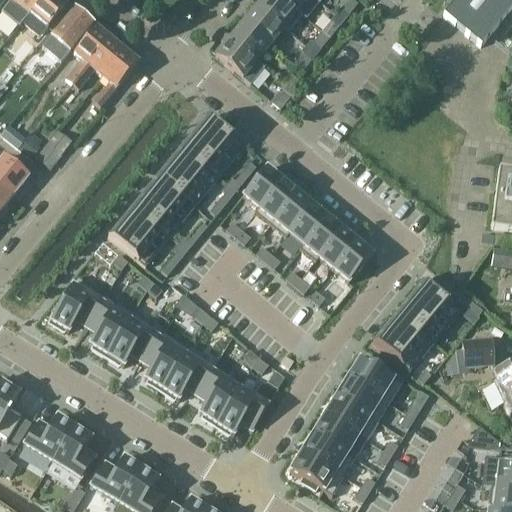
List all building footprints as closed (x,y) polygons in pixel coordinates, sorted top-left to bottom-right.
[(43,0),(13,0),(12,3),(28,16),(29,17),(43,0)] [(23,23),(24,24),(40,38),(42,38),(69,5),(62,0),(43,0),(29,17),(28,16),(23,23)] [(297,15),(279,0),(263,0),(256,9),(284,31),(297,15)] [(279,0),(297,15),(309,0),(279,0)] [(348,18),(357,7),(349,0),(340,11),(348,18)] [(511,0),(458,0),(443,18),(481,49),(511,11),(511,0)] [(0,21),(2,24),(9,15),(0,7),(0,21)] [(243,26),(270,48),(284,31),(256,9),(243,26)] [(65,47),(58,56),(56,55),(40,73),(48,80),(64,61),(65,62),(94,26),(75,11),(54,37),(65,47)] [(330,41),(339,29),(331,23),(322,34),(330,41)] [(229,42),(256,65),(270,48),(243,26),(229,42)] [(71,89),(109,44),(104,39),(106,36),(98,29),(95,32),(73,58),(81,64),(64,83),(71,89)] [(312,46),(320,52),(330,41),(322,34),(312,46)] [(224,37),(223,37),(217,44),(209,55),(215,60),(242,82),(256,65),(229,42),(224,38),(224,37)] [(102,81),(125,52),(116,45),(114,48),(109,44),(71,89),(77,94),(94,75),(102,81)] [(125,52),(102,81),(108,87),(92,107),(99,113),(137,67),(131,62),(133,59),(125,52)] [(8,64),(19,73),(27,63),(16,54),(8,64)] [(294,68),(302,74),(311,63),(303,57),(294,68)] [(284,87),(294,96),(302,86),(292,78),(284,87)] [(294,96),(284,87),(270,105),(280,113),(294,96)] [(205,122),(181,151),(218,181),(242,152),(243,151),(206,120),(205,121),(205,122)] [(0,138),(0,141),(16,154),(25,144),(7,130),(0,138)] [(34,161),(35,162),(49,174),(74,142),(66,136),(64,139),(56,133),(34,161)] [(19,151),(31,161),(40,151),(38,149),(42,144),(32,136),(19,151)] [(181,151),(157,181),(193,211),(218,181),(181,151)] [(3,162),(0,165),(0,191),(12,201),(28,182),(3,162)] [(249,166),(241,175),(248,180),(255,171),(249,166)] [(511,173),(498,171),(490,231),(511,233),(511,173)] [(265,172),(241,201),(257,213),(254,217),(255,217),(258,214),(281,185),(265,172)] [(241,175),(234,185),(240,190),(248,180),(241,175)] [(157,181),(132,211),(169,241),(193,211),(157,181)] [(231,182),(226,188),(235,196),(240,190),(234,185),(231,182)] [(258,214),(255,217),(269,229),(272,226),(296,197),(281,185),(258,214)] [(226,188),(221,194),(224,197),(230,202),(235,196),(226,188)] [(0,191),(0,215),(12,201),(0,191)] [(224,197),(216,206),(223,211),(230,202),(224,197)] [(272,226),(269,229),(284,241),(287,238),(311,209),(296,197),(272,226)] [(216,206),(209,215),(215,220),(223,211),(216,206)] [(287,238),(284,241),(285,242),(288,238),(301,249),(298,253),(299,254),(302,250),(326,221),(311,209),(287,238)] [(108,240),(107,241),(144,271),(145,271),(145,270),(169,241),(132,211),(108,240)] [(302,250),(299,254),(314,266),(317,262),(340,233),(326,221),(302,250)] [(200,226),(193,235),(199,240),(206,231),(200,226)] [(231,226),(225,234),(234,242),(241,234),(231,226)] [(317,262),(314,266),(318,263),(332,274),(355,245),(340,233),(317,262)] [(241,234),(234,242),(244,249),(250,242),(241,234)] [(193,235),(185,244),(191,249),(199,240),(193,235)] [(182,241),(177,247),(186,255),(191,249),(185,244),(182,241)] [(355,245),(332,274),(347,287),(371,258),(355,245)] [(177,247),(172,253),(175,256),(182,261),(186,255),(177,247)] [(261,251),(255,258),(264,266),(270,258),(261,251)] [(511,272),(511,253),(493,251),(490,269),(511,272)] [(175,256),(168,265),(174,270),(181,261),(175,256)] [(118,258),(111,266),(121,274),(127,266),(118,258)] [(270,258),(264,266),(273,274),(280,266),(270,258)] [(168,265),(160,274),(167,279),(174,270),(168,265)] [(291,275),(284,283),(293,290),(300,283),(291,275)] [(436,277),(430,283),(440,290),(445,284),(436,277)] [(143,279),(137,287),(146,295),(152,287),(143,279)] [(76,281),(48,327),(62,336),(63,334),(67,337),(74,325),(85,332),(100,307),(90,301),(95,292),(76,281)] [(300,283),(293,290),(303,298),(309,290),(300,283)] [(445,284),(440,290),(449,298),(454,292),(445,284)] [(420,287),(396,317),(433,347),(457,317),(458,316),(421,286),(420,287)] [(152,287),(146,295),(155,302),(161,295),(152,287)] [(454,292),(449,298),(458,306),(463,299),(454,292)] [(501,307),(503,307),(511,308),(511,294),(505,293),(505,294),(498,293),(497,303),(502,304),(501,307)] [(315,295),(308,303),(318,310),(324,303),(315,295)] [(463,299),(458,306),(467,313),(472,307),(463,299)] [(100,307),(85,332),(95,338),(88,349),(92,352),(91,354),(104,362),(133,316),(115,305),(110,313),(100,307)] [(472,307),(467,313),(476,321),(482,315),(472,307)] [(199,312),(192,320),(202,328),(208,320),(199,312)] [(133,316),(104,362),(117,370),(119,368),(123,371),(125,367),(130,360),(140,366),(155,341),(145,335),(150,326),(133,316)] [(372,346),(371,347),(408,377),(409,377),(409,376),(433,347),(396,317),(372,346)] [(208,320),(202,328),(211,335),(217,327),(208,320)] [(155,341),(140,366),(150,372),(143,383),(147,386),(146,388),(159,396),(188,350),(187,349),(182,357),(160,344),(155,341)] [(462,373),(492,370),(489,343),(460,345),(462,373)] [(188,350),(159,396),(172,404),(174,402),(178,405),(185,394),(195,400),(210,375),(200,369),(205,361),(188,350)] [(249,354),(243,361),(252,369),(259,361),(249,354)] [(259,361),(252,369),(262,376),(268,369),(259,361)] [(357,362),(345,382),(388,408),(400,389),(357,362)] [(511,367),(494,376),(499,386),(494,388),(510,421),(511,420),(511,367)] [(424,373),(416,383),(422,388),(430,379),(424,373)] [(210,375),(195,400),(205,406),(198,418),(202,420),(201,422),(214,430),(238,392),(210,375)] [(345,382),(334,400),(377,426),(388,408),(345,382)] [(0,441),(5,444),(5,445),(6,445),(21,421),(20,420),(9,414),(20,397),(19,397),(18,397),(10,392),(12,390),(0,383),(0,441)] [(238,392),(214,430),(228,439),(229,437),(233,439),(240,428),(251,435),(266,410),(238,392)] [(334,400),(323,418),(366,445),(377,426),(334,400)] [(411,408),(405,418),(413,423),(419,413),(411,408)] [(323,418),(311,437),(354,463),(355,462),(347,458),(357,441),(365,445),(366,445),(323,418)] [(405,418),(398,429),(407,434),(413,423),(405,418)] [(37,424),(22,449),(51,467),(74,429),(61,421),(60,423),(56,420),(49,431),(37,424)] [(74,429),(51,467),(79,485),(95,460),(83,453),(90,442),(86,439),(88,437),(74,429)] [(311,437),(300,456),(343,481),(354,463),(311,437)] [(388,445),(382,455),(390,460),(397,450),(388,445)] [(382,455),(376,465),(384,470),(390,460),(382,455)] [(300,456),(289,475),(302,483),(299,487),(313,496),(316,491),(331,501),(343,481),(300,456)] [(104,466),(89,491),(116,508),(113,511),(114,511),(141,470),(128,462),(126,464),(122,461),(115,473),(104,466)] [(8,463),(2,474),(10,479),(16,469),(8,463)] [(490,490),(490,491),(511,493),(511,468),(497,466),(497,468),(497,469),(494,490),(490,490)] [(469,468),(462,478),(471,484),(477,473),(469,468)] [(141,470),(114,511),(154,511),(161,501),(150,494),(157,483),(153,480),(154,478),(141,470)] [(365,482),(359,492),(368,497),(374,487),(365,482)] [(456,489),(450,499),(458,504),(464,494),(456,489)] [(76,491),(70,501),(78,507),(84,496),(76,491)] [(511,511),(511,493),(490,491),(486,511),(511,511)] [(359,492),(353,502),(362,507),(368,497),(359,492)] [(450,499),(443,509),(448,511),(453,511),(458,504),(450,499)] [(70,501),(63,511),(64,511),(74,511),(78,507),(70,501)] [(178,511),(171,507),(167,511),(207,511),(208,511),(194,503),(193,505),(189,503),(183,511),(178,511)]
